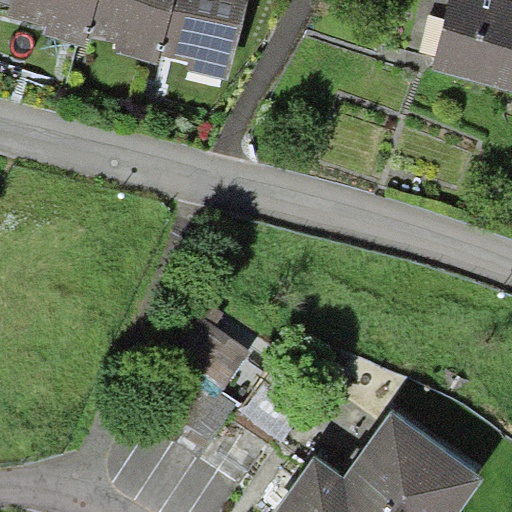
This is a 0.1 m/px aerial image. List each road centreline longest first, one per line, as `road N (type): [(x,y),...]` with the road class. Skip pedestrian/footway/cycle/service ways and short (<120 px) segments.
road 1 (residential): [(511,274),(0,115)]
road 2 (unknown): [(33,484),(205,176)]
road 3 (residential): [(117,511),(33,484),(0,488)]
